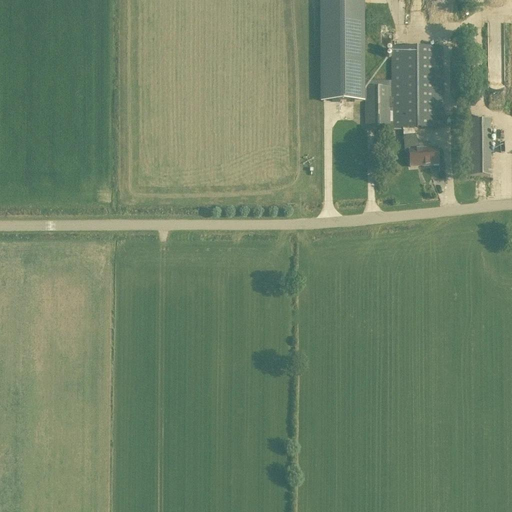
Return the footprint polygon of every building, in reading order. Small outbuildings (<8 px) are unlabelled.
[(318,0),(320,103),(365,103),(365,89),(363,0),(318,0)] [(442,48),(391,48),(391,129),(443,129),(442,48)] [(389,89),(365,89),(365,103),(365,129),(389,129),(389,89)] [(489,123),(465,123),(465,178),(490,177),(489,123)] [(415,136),(403,137),(404,152),(408,152),(410,167),(422,166),(422,167),(438,166),(436,149),(423,150),(423,145),(418,145),(415,136)]
